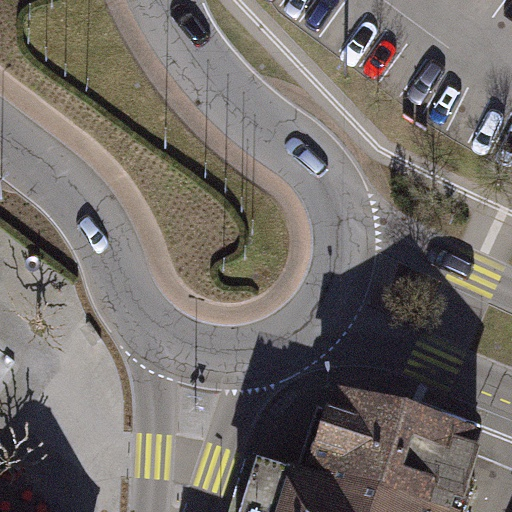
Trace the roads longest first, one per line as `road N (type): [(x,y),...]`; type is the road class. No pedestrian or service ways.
road 1 (secondary): [(344,230),(336,190),(307,152),(222,84),(161,0)]
road 2 (secondary): [(0,129),(58,176),(93,218),(144,324)]
road 3 (secondary): [(311,326),(511,405)]
road 4 (secondary): [(144,324),(168,511)]
road 5 (secondary): [(511,304),(344,230)]
road 6 (secondary): [(191,511),(244,394),(272,354)]
road 7 (secondary): [(144,324),(183,352),(224,359),(272,354)]
